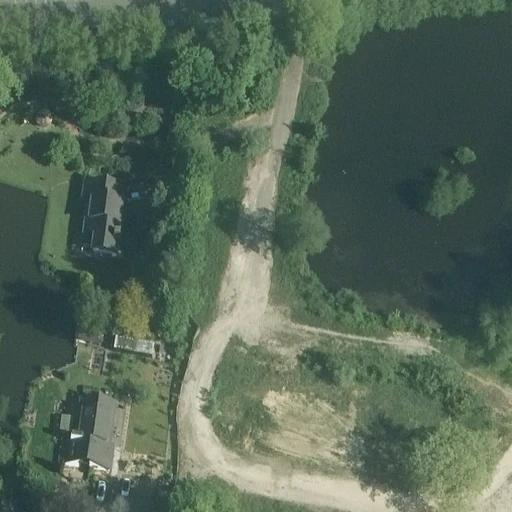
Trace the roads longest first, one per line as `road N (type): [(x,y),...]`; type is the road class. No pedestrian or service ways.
road 1 (residential): [(285,111),(253,291),(216,330),(189,394),(196,456),(442,506),(485,492),(511,459)]
road 2 (unclassified): [(116,511),(160,480),(164,291),(188,169),(196,153),(285,111)]
